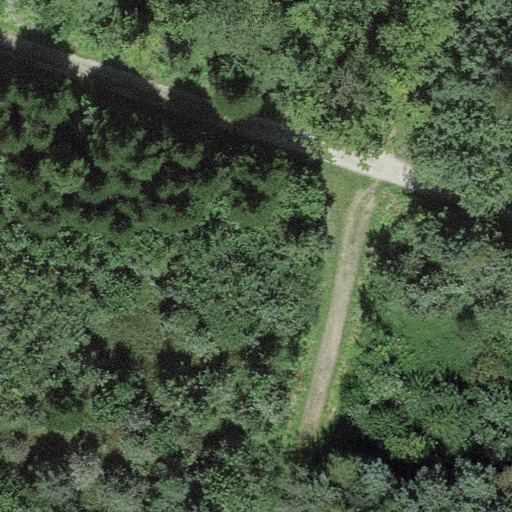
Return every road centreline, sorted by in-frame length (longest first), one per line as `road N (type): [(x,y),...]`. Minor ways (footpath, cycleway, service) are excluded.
road 1 (track): [(511,216),(0,54)]
road 2 (track): [(422,0),(354,168),(278,511)]
